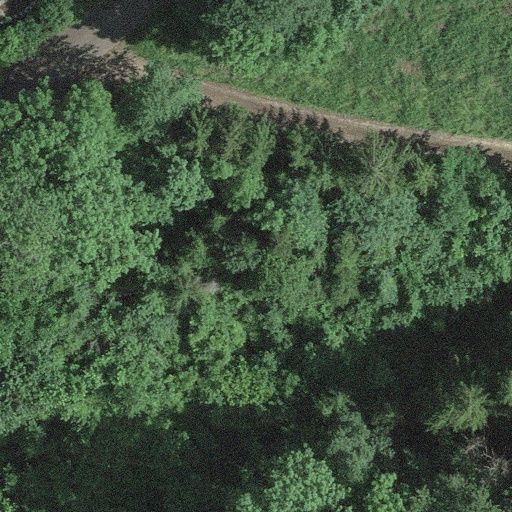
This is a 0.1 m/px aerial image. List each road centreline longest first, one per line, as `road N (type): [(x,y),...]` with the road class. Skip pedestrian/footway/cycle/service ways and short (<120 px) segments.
road 1 (track): [(511,159),(378,141),(84,28)]
road 2 (unclassified): [(119,0),(0,97)]
